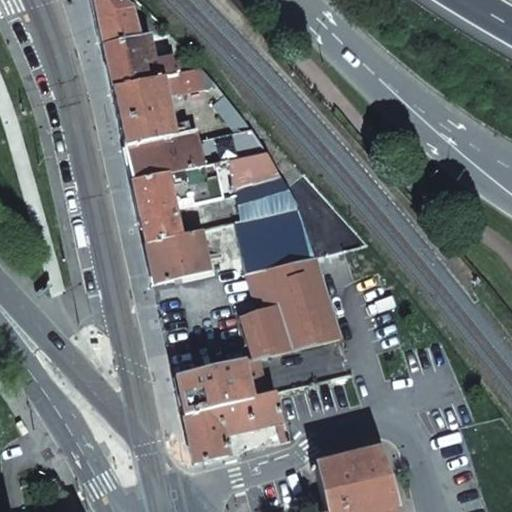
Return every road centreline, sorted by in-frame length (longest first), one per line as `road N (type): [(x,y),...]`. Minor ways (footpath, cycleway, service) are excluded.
road 1 (residential): [(147,445),(84,144),(36,0)]
road 2 (residential): [(186,500),(233,476),(391,429),(409,440),(426,511)]
road 3 (secondary): [(295,0),(480,160)]
road 4 (secondary): [(0,321),(112,511)]
road 5 (residential): [(147,445),(0,297)]
road 6 (unknown): [(391,429),(344,277)]
